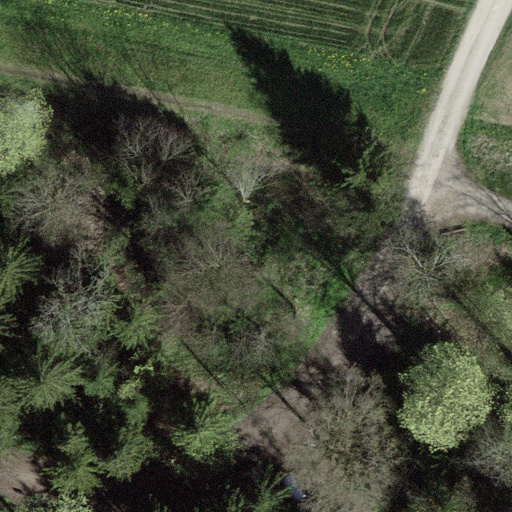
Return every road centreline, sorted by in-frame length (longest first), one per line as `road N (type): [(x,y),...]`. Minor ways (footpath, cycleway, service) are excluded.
road 1 (track): [(0,460),(149,486),(263,444),(345,352),(426,178)]
road 2 (track): [(496,0),(459,76),(426,178)]
